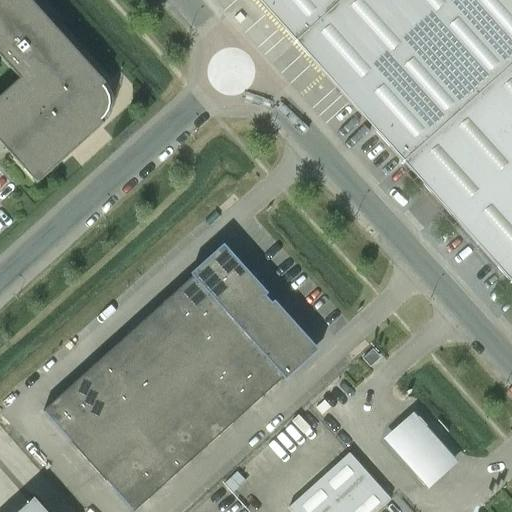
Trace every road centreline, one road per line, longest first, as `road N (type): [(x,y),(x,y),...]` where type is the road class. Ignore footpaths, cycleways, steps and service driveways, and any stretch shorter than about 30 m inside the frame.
road 1 (unclassified): [(511,365),(243,66)]
road 2 (unclassified): [(0,285),(243,66)]
road 3 (unknown): [(345,409),(267,480),(259,511)]
